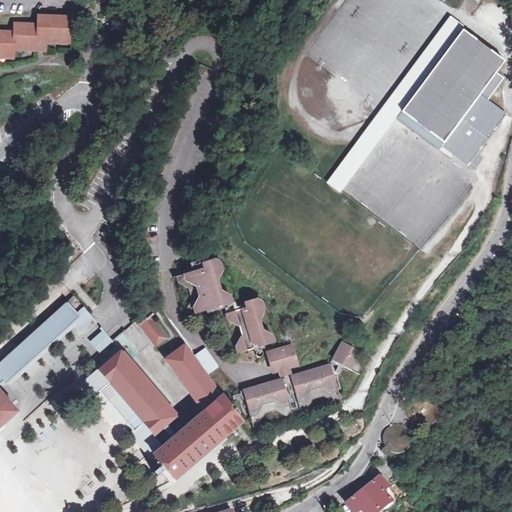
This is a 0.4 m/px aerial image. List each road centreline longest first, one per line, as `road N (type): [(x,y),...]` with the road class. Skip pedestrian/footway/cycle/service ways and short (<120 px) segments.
road 1 (unclassified): [(0,152),(65,103),(90,97),(91,128),(59,198),(70,218),(93,219),(187,48),(209,49),(210,69)]
road 2 (unclassified): [(290,511),(363,461),(392,398),(491,244),(511,175)]
road 3 (unknown): [(107,510),(323,437),(392,398)]
